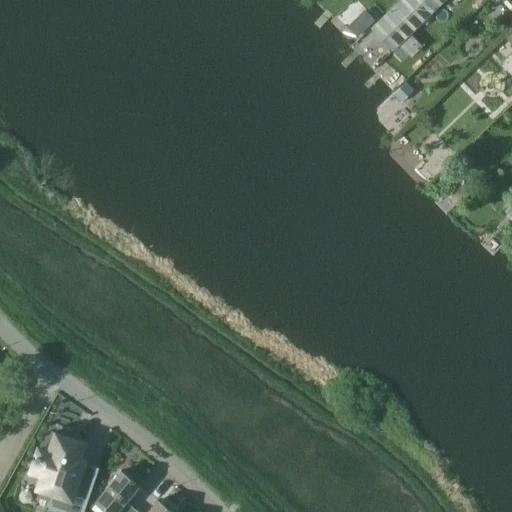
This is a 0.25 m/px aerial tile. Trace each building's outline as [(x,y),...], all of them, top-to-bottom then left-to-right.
[(400,0),(371,28),(392,50),(443,0),(400,0)] [(406,82),(394,94),(402,102),(414,91),(406,82)] [(40,448),(31,474),(42,478),(39,488),(68,498),(64,511),(66,511),(82,511),(94,478),(79,473),(84,460),(78,458),(83,443),(52,433),(46,451),(40,448)] [(130,511),(134,508),(125,500),(138,484),(120,469),(95,501),(108,511),(130,511)] [(146,511),(139,511),(134,508),(130,511),(173,511),(157,499),(146,511)]
